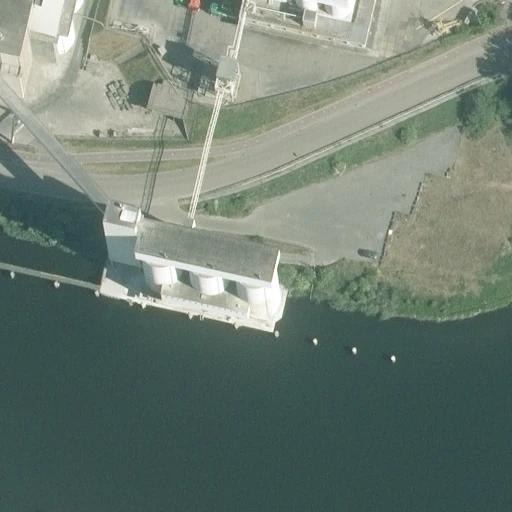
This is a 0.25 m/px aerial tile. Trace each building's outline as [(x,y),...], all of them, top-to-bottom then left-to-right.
[(0,0),(0,93),(24,99),(33,59),(68,66),(83,0),(0,0)] [(246,0),(239,32),(379,63),(392,0),(246,0)] [(218,97),(219,89),(236,92),(240,72),(205,65),(200,94),(218,97)] [(158,86),(152,112),(181,118),(186,92),(158,86)] [(149,253),(143,252),(118,246),(115,245),(110,267),(143,275),(140,291),(141,291),(139,303),(271,331),(273,320),(276,321),(284,286),(271,283),(270,282),(269,281),(267,281),(266,280),(265,280),(264,279),(263,279),(262,279),(260,279),(259,279),(258,279),(257,279),(255,279),(254,279),(224,272),(223,272),(222,271),(220,270),(219,270),(218,269),(217,269),(216,269),(214,269),(213,268),(212,268),(211,268),(209,268),(208,268),(207,269),(197,266),(199,255),(190,254),(188,265),(178,262),(177,262),(176,261),(175,260),(174,260),(173,259),(172,259),(170,258),(169,258),(168,258),(167,257),(165,257),(164,257),(163,257),(162,258),(160,258),(159,258),(148,256),(149,253)]
